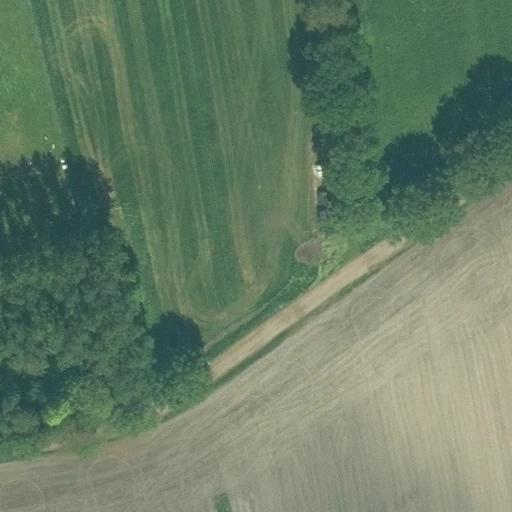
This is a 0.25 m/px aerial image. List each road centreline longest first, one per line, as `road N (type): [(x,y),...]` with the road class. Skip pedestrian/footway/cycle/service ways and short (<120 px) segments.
road 1 (unclassified): [(0,446),(111,421),(179,390),(511,156)]
road 2 (track): [(358,269),(313,0)]
